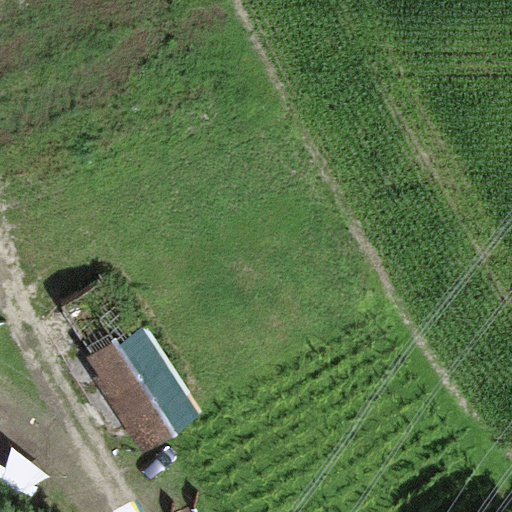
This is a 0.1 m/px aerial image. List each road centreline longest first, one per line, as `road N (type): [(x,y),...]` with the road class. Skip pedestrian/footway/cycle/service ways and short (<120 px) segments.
road 1 (track): [(128,511),(118,480),(41,356)]
road 2 (track): [(0,396),(118,480)]
